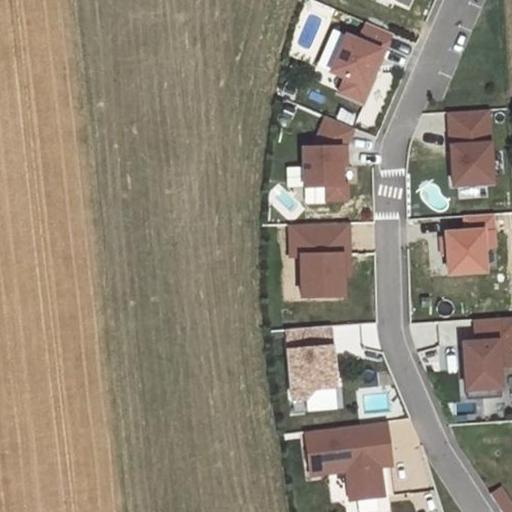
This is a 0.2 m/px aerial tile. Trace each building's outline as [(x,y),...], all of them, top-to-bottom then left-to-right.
[(376,69),(391,33),(367,23),(359,41),(346,35),(331,71),(346,77),(340,91),(362,101),(368,86),(364,84),(372,67),(376,69)] [(331,71),(346,35),(332,29),(317,65),(331,71)] [(490,109),(451,112),(456,185),(494,182),(490,109)] [(341,147),(345,147),(354,129),(326,117),(313,147),(303,146),(302,185),(325,185),(324,199),(345,199),(345,184),(340,184),(340,165),(341,147)] [(485,271),(483,248),(494,248),(492,214),(465,215),(466,231),(446,233),(446,238),(447,253),(449,273),(485,271)] [(290,256),(300,256),(301,296),(343,295),(342,275),(342,255),(348,255),(347,222),(289,224),(290,256)] [(511,316),(476,319),(478,341),(475,341),(476,356),(466,357),(469,396),(503,394),(501,365),(511,364),(511,316)] [(331,347),(330,326),(286,330),(292,400),(305,399),(314,389),(335,388),(333,361),(326,362),(325,348),(331,347)] [(476,356),(475,341),(465,341),(466,357),(476,356)] [(305,431),(311,474),(346,469),(350,499),(383,495),(379,465),(377,454),(389,453),(385,421),(305,431)] [(377,454),(379,465),(391,464),(389,453),(377,454)]
